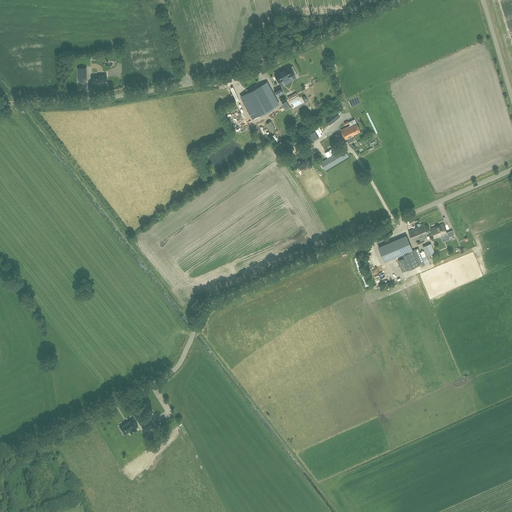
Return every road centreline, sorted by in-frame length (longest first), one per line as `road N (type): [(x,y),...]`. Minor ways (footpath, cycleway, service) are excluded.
road 1 (unclassified): [(0,457),(166,377),(216,301),(511,169)]
road 2 (unclassified): [(0,105),(105,100),(229,78),(403,0)]
